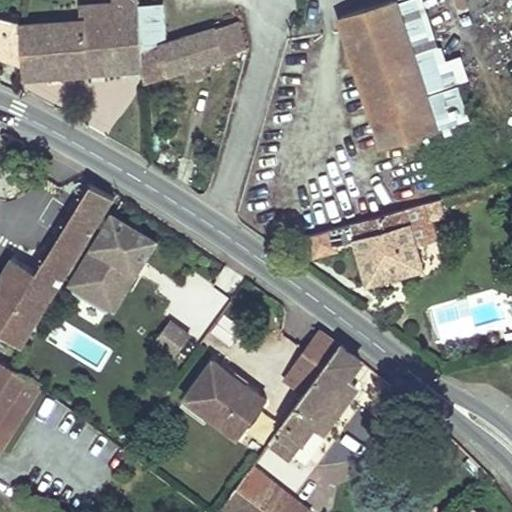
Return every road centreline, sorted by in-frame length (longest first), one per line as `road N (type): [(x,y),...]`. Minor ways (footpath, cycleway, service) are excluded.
road 1 (secondary): [(0,107),(167,198),(393,357)]
road 2 (secondary): [(393,357),(511,463)]
road 3 (secondary): [(511,432),(393,357)]
